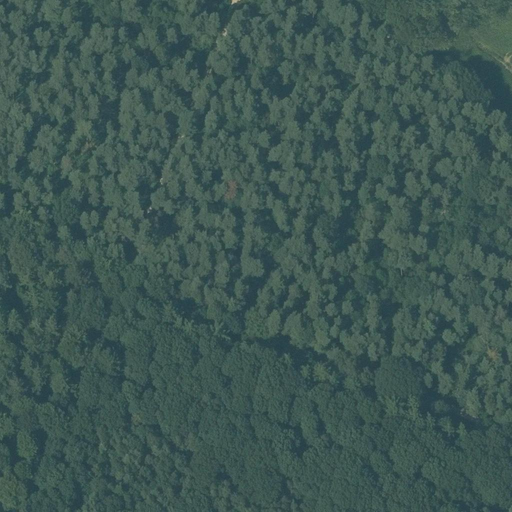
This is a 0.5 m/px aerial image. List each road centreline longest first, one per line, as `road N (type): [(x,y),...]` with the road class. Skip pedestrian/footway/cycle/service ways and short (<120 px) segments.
road 1 (track): [(511,454),(0,257)]
road 2 (unknown): [(511,435),(123,278)]
road 3 (unknown): [(113,301),(234,0)]
road 4 (track): [(506,0),(385,44)]
